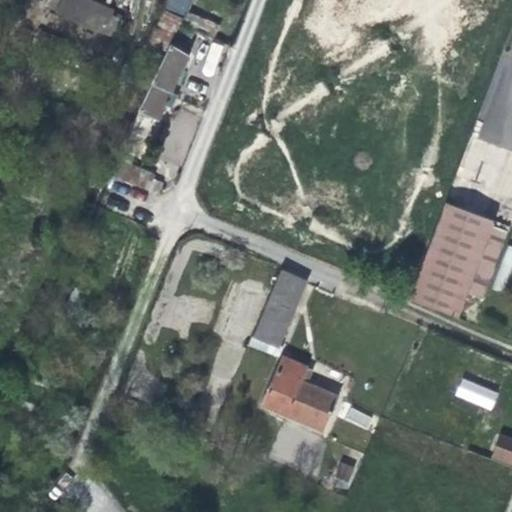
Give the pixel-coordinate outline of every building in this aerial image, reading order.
[(83,0),(61,0),(56,12),(105,34),(114,13),(83,0)] [(165,0),(160,10),(181,20),(190,0),(165,0)] [(145,44),(165,53),(179,25),(180,23),(181,20),(160,10),(145,44)] [(192,32),(179,25),(165,53),(159,66),(138,111),(149,116),(158,120),(178,78),(189,56),(183,53),(192,32)] [(138,141),(149,116),(138,111),(108,174),(150,191),(155,179),(127,166),(139,142),(138,141)] [(491,220),(443,201),(441,206),(406,299),(453,318),(463,293),(479,299),(504,231),(490,225),(491,220)] [(278,267),(250,337),(281,351),(311,281),(278,267)] [(306,368),(283,358),(263,406),(323,431),(337,398),(300,382),(306,368)] [(460,378),(454,396),(491,410),(498,392),(460,378)] [(511,448),(499,443),(494,459),(511,466),(511,448)] [(348,485),(354,465),(341,461),(335,482),(348,485)]
